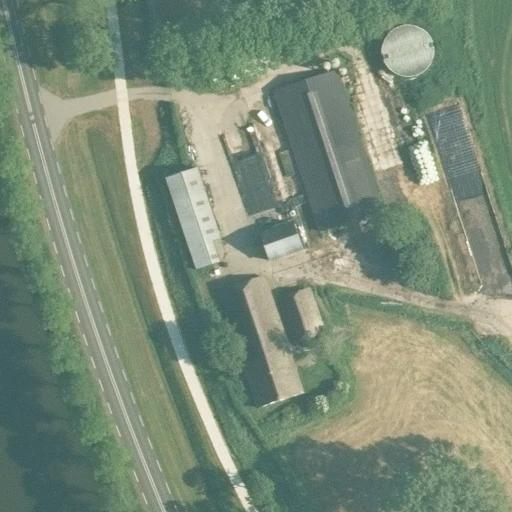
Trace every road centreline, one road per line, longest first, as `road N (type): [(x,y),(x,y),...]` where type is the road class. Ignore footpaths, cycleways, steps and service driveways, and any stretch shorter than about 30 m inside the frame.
road 1 (secondary): [(157,511),(71,263),(3,0)]
road 2 (track): [(243,258),(491,316),(511,340)]
